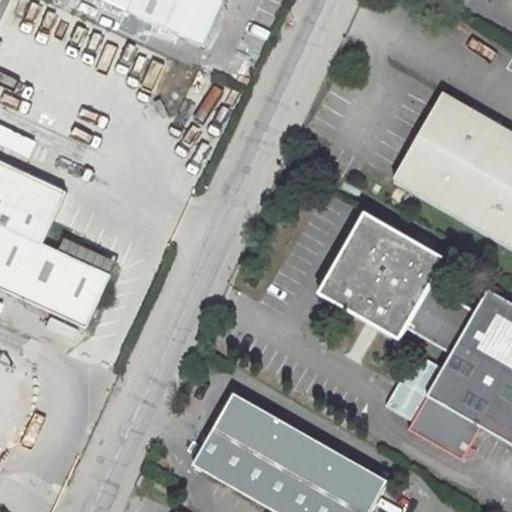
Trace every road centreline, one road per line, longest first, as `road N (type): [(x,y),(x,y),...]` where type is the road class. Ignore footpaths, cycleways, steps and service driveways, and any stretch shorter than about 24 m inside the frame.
road 1 (unclassified): [(323,0),(88,511)]
road 2 (unknown): [(202,264),(355,373),(421,431),(511,485)]
road 3 (unknown): [(226,213),(0,99)]
